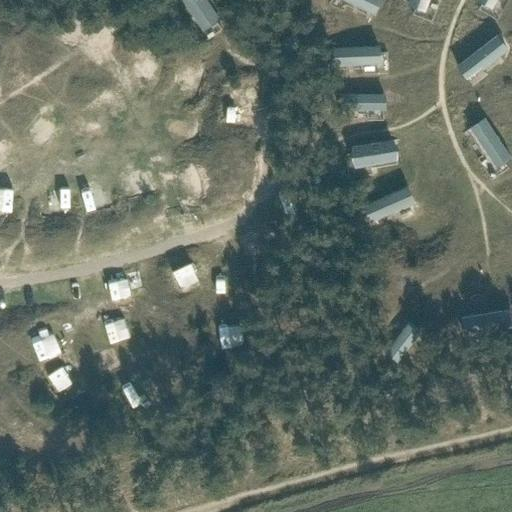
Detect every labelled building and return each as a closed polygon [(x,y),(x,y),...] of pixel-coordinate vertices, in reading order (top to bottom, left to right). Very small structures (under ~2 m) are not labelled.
[(216,0),(190,0),(209,38),(230,27),(216,0)] [(339,0),(374,16),(381,0),(339,0)] [(408,0),(406,6),(424,13),(428,0),(408,0)] [(496,0),(475,0),(475,1),(491,10),(496,0)] [(496,35),(456,67),(466,80),(481,68),(483,70),(508,50),(496,35)] [(380,44),(330,47),(330,65),(382,62),(380,44)] [(188,89),(200,93),(206,75),(195,71),(188,89)] [(386,109),(385,93),(339,92),(340,109),(386,109)] [(511,156),(485,117),(469,127),(496,167),(511,157),(511,156)] [(394,138),(350,146),(354,167),(397,159),(394,138)] [(5,149),(0,159),(17,168),(23,159),(5,149)] [(139,169),(147,199),(161,196),(153,165),(139,169)] [(416,202),(408,185),(359,207),(367,223),(416,202)] [(97,213),(115,206),(108,187),(90,194),(97,213)] [(81,194),(60,195),(61,216),(82,215),(81,194)] [(259,237),(267,253),(284,244),(277,229),(259,237)] [(190,299),(207,292),(199,272),(183,278),(190,299)] [(231,276),(230,303),(242,304),(244,276),(231,276)] [(124,301),(143,296),(139,279),(119,285),(124,301)] [(511,321),(510,309),(461,317),(466,337),(511,327),(511,321)] [(133,338),(155,332),(150,315),(128,321),(133,338)] [(384,352),(398,362),(423,330),(411,320),(384,352)] [(43,345),(50,362),(71,352),(64,336),(43,345)] [(104,361),(108,378),(127,374),(123,357),(104,361)] [(155,414),(171,405),(161,386),(144,395),(155,414)]
